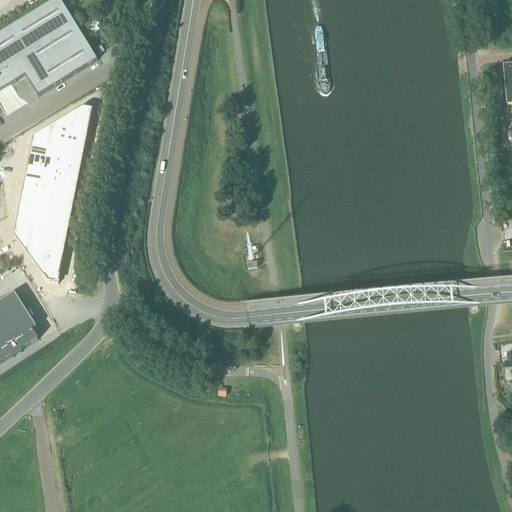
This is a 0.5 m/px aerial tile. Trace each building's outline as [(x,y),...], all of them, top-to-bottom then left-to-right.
[(59,0),(0,36),(0,93),(26,78),(39,98),(97,62),(59,0)] [(511,65),(503,67),(507,107),(511,106),(511,65)] [(33,139),(14,237),(48,284),(58,286),(94,111),(83,108),(33,139)] [(15,297),(0,306),(0,366),(38,341),(32,332),(36,329),(15,297)] [(220,389),(220,397),(228,398),(228,389),(220,389)]
